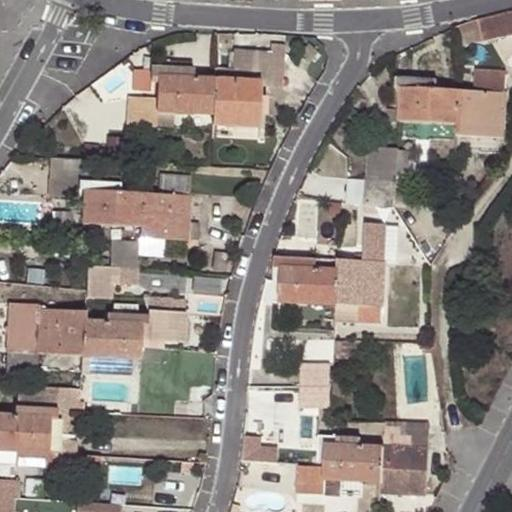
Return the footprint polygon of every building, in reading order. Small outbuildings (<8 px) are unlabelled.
[(511,13),(476,21),(481,44),(511,37),(511,13)] [(234,50),(233,81),(260,82),(269,83),(271,53),(234,50)] [(213,116),(152,68),(150,100),(128,99),(127,125),(156,128),(156,123),(156,113),(173,114),(213,116)] [(213,116),(214,80),(193,79),(193,69),(192,69),(163,68),(152,68),(213,116)] [(475,93),(504,95),(505,72),(476,71),(475,93)] [(436,81),(393,79),(394,89),(398,88),(397,123),(457,127),(457,92),(436,90),(436,81)] [(233,81),(214,80),(213,116),(213,127),(259,128),(260,108),(260,98),(260,82),(233,81)] [(457,92),(457,127),(456,137),(466,138),(502,139),(504,95),(475,93),(457,92)] [(172,124),(173,114),(156,113),(156,123),(172,124)] [(84,130),(83,156),(101,157),(102,131),(84,130)] [(502,139),(466,138),(466,154),(502,156),(502,139)] [(367,150),(366,158),(376,159),(376,151),(367,150)] [(366,158),(366,180),(394,181),(395,152),(376,151),(376,159),(366,158)] [(81,161),(50,160),(49,181),(80,182),(81,161)] [(159,177),(159,195),(189,197),(190,179),(159,177)] [(394,181),(366,180),(364,206),(392,208),(394,181)] [(82,213),(141,195),(120,193),(120,185),(91,183),(80,182),(77,213),(82,213)] [(141,195),(82,213),(81,225),(139,229),(141,195)] [(141,195),(139,229),(138,239),(163,240),(187,242),(187,240),(188,224),(189,197),(159,195),(141,195)] [(330,218),(340,218),(340,203),(332,204),(330,218)] [(199,225),(188,224),(187,240),(198,240),(199,225)] [(139,244),(138,255),(162,257),(163,240),(138,239),(139,244)] [(110,268),(137,270),(138,255),(139,244),(111,241),(110,268)] [(228,255),(215,254),(213,270),(226,272),(228,255)] [(335,306),(274,259),(273,282),(280,282),(279,303),(335,306)] [(287,260),(274,259),(335,306),(337,270),(316,268),(316,262),(308,261),(287,260)] [(316,259),(316,262),(316,268),(337,270),(337,261),(316,259)] [(337,270),(335,306),(348,307),(382,307),(386,263),(337,261),(337,270)] [(137,284),(137,270),(110,268),(109,283),(137,284)] [(147,317),(147,340),(183,342),(183,316),(171,315),(172,299),(144,298),(147,317)] [(82,358),(84,321),(84,312),(37,310),(37,305),(9,303),(7,354),(37,356),(82,358)] [(113,316),(135,317),(136,307),(113,305),(113,316)] [(335,324),(356,325),(357,315),(348,315),(348,307),(335,306),(335,324)] [(381,327),(382,307),(348,307),(348,315),(357,315),(356,325),(381,327)] [(140,349),(146,350),(147,340),(147,317),(135,317),(113,316),(106,315),(106,322),(84,321),(82,358),(139,362),(140,349)] [(37,379),(37,356),(7,354),(6,377),(37,379)] [(300,364),(299,388),(329,388),(329,364),(300,364)] [(78,412),(79,389),(58,388),(57,411),(56,421),(61,422),(60,435),(77,436),(78,412)] [(329,388),(299,388),(299,409),(328,410),(329,388)] [(331,399),(331,416),(344,417),(345,399),(331,399)] [(15,408),(15,416),(54,453),(56,421),(57,411),(15,408)] [(0,415),(0,451),(16,452),(54,454),(54,453),(15,416),(0,415)] [(383,423),(382,432),(428,434),(427,426),(383,423)] [(382,432),(382,448),(427,450),(428,434),(382,432)] [(317,461),(318,438),(305,437),(304,461),(317,461)] [(360,439),(318,438),(317,461),(317,467),(324,467),(323,480),(378,483),(382,448),(360,448),(360,439)] [(59,454),(77,456),(77,442),(60,440),(59,454)] [(427,450),(382,448),(378,483),(378,494),(426,497),(427,450)] [(54,468),(54,454),(16,452),(16,466),(54,468)] [(324,467),(317,467),(297,466),(296,493),(323,494),(323,480),(324,467)] [(22,483),(0,481),(0,498),(14,500),(21,500),(22,483)] [(13,511),(14,500),(0,498),(0,511),(13,511)] [(106,511),(106,504),(77,503),(76,511),(106,511)]
